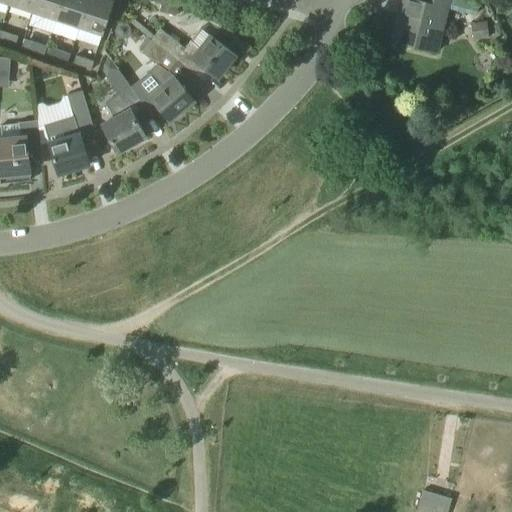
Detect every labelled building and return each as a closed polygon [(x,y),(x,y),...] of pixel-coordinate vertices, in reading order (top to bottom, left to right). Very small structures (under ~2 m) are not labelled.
[(11,0),(10,4),(33,12),(37,0),(11,0)] [(37,0),(33,12),(57,20),(63,0),(37,0)] [(63,0),(57,20),(80,27),(88,0),(63,0)] [(88,0),(80,27),(102,35),(103,35),(114,1),(111,0),(88,0)] [(449,0),(404,0),(401,14),(403,15),(401,22),(397,21),(392,40),(437,52),(449,0)] [(480,21),(471,22),(471,24),(473,40),(488,38),(486,21),(480,21)] [(161,29),(152,40),(178,61),(195,74),(203,65),(218,77),(236,55),(211,35),(201,48),(191,41),(185,48),(161,29)] [(1,31),(0,34),(0,40),(15,46),(18,36),(1,31)] [(27,50),(45,56),(48,46),(30,40),(27,50)] [(162,86),(150,96),(142,102),(146,107),(153,117),(162,110),(171,120),(195,100),(187,91),(188,90),(187,89),(186,90),(174,76),(173,76),(169,71),(178,61),(152,40),(142,52),(158,64),(150,71),(162,86)] [(48,46),(45,56),(67,63),(70,54),(48,46)] [(94,61),(76,55),(73,65),(91,71),(94,61)] [(377,69),(380,59),(366,56),(363,66),(377,69)] [(0,86),(9,88),(11,59),(0,57),(0,86)] [(146,107),(142,102),(118,69),(107,77),(118,93),(106,102),(114,118),(103,124),(118,152),(146,137),(135,115),(146,107)] [(99,146),(94,129),(82,91),(67,95),(74,116),(44,124),(59,174),(90,165),(86,150),(99,146)] [(0,115),(11,116),(11,104),(0,104),(0,115)] [(27,147),(41,145),(38,120),(19,122),(19,124),(0,126),(0,125),(0,180),(0,183),(31,180),(27,147)] [(422,487),(417,507),(435,511),(446,511),(451,496),(422,487)]
